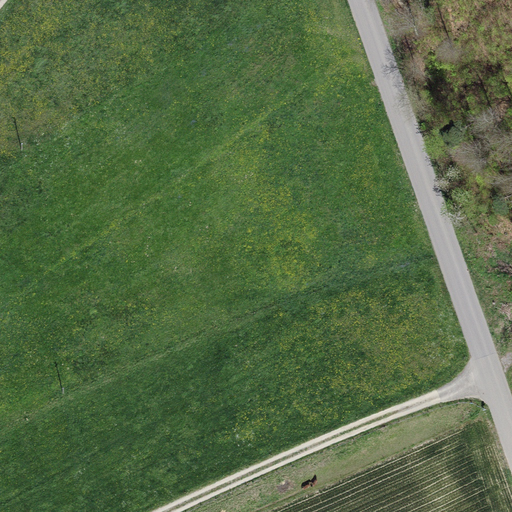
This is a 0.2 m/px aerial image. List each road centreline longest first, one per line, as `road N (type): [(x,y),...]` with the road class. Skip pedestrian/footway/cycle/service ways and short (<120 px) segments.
road 1 (tertiary): [(362,0),(511,437)]
road 2 (track): [(492,379),(317,439),(174,511)]
